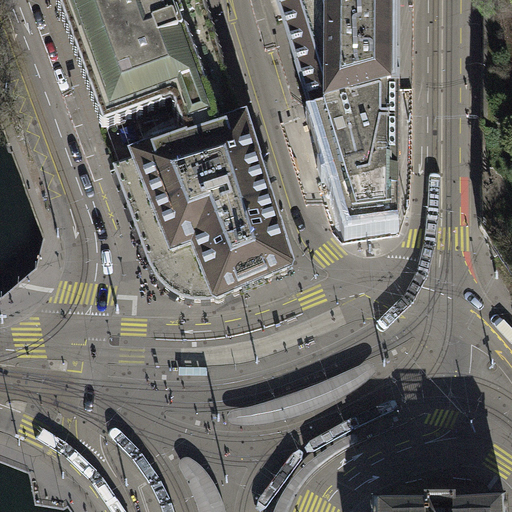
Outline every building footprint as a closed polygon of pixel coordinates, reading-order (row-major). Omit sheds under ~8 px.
[(185,146),(245,128),(244,124),(237,125),(241,121),(241,116),(225,63),(207,7),(204,4),(198,2),(204,0),(192,0),(169,10),(165,0),(52,0),(77,65),(100,129),(104,132),(110,133),(171,110),(181,136),(186,141),(191,141),(184,143),(185,146)] [(165,0),(169,10),(192,0),(165,0)] [(275,0),(282,21),(312,116),(392,91),(400,91),(400,0),(275,0)] [(392,91),(312,116),(349,234),(375,230),(399,227),(400,159),(400,91),(392,91)] [(216,303),(219,304),(288,274),(289,269),(260,177),(245,128),(185,146),(184,143),(114,168),(133,219),(152,270),(159,282),(169,292),(180,299),(192,302),(203,303),(215,302),(216,303)] [(232,427),(244,428),(261,426),(275,425),(296,419),(318,412),(339,402),(363,387),(371,380),(376,375),(377,373),(377,370),(376,367),(373,364),(370,363),(366,364),(346,374),(322,384),(297,394),(273,402),(256,407),(241,410),(233,412),(230,413),(228,416),(227,418),(228,422),(229,425),(232,427)] [(207,369),(179,369),(179,377),(207,377),(207,369)] [(325,465),(338,456),(357,445),(358,443),(358,439),(356,437),(353,436),(349,437),(339,443),(327,450),(316,458),(303,470),(292,481),(287,487),(283,495),(279,502),(275,511),(274,511),(290,511),(296,499),(305,487),(315,475),(325,465)] [(179,466),(179,470),(188,485),(195,504),(198,511),(225,511),(223,504),(217,490),(212,482),(206,473),(198,464),(191,459),(186,458),(182,460),(179,463),(179,466)] [(507,511),(506,504),(481,504),(488,494),(455,488),(418,490),(396,497),(399,506),(373,507),(372,511),(507,511)]
